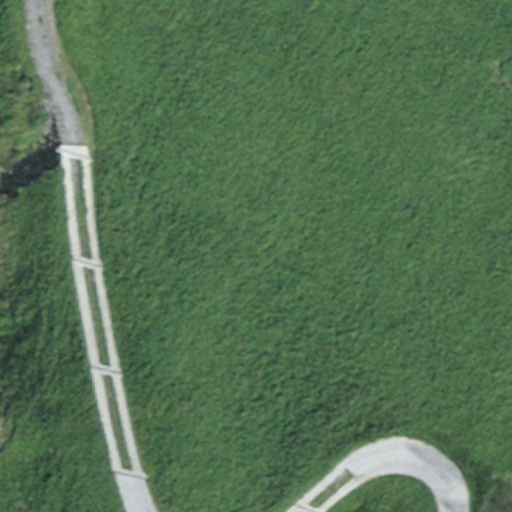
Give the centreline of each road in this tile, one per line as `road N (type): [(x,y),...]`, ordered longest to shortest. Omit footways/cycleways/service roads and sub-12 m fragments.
road 1 (track): [(161,511),(127,440),(68,106),(23,27),(19,0)]
road 2 (track): [(474,511),(477,491),(446,461),(335,511)]
